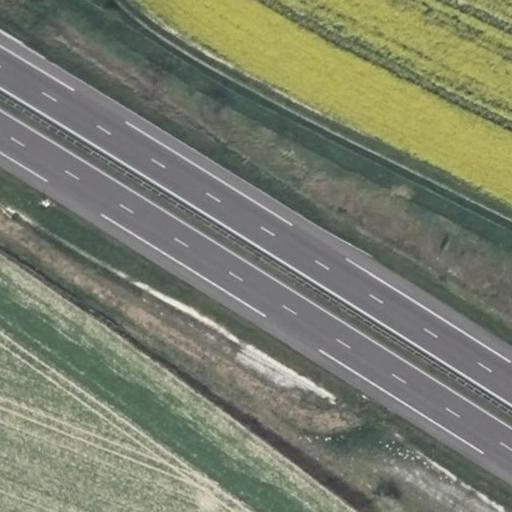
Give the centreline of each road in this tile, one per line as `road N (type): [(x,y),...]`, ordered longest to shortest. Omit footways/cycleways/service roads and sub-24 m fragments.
road 1 (motorway): [(0,131),(511,451)]
road 2 (motorway): [(511,385),(0,67)]
road 3 (track): [(123,0),(249,81),(511,213)]
